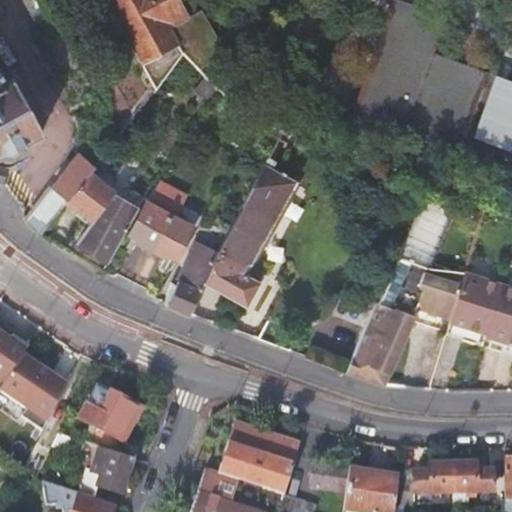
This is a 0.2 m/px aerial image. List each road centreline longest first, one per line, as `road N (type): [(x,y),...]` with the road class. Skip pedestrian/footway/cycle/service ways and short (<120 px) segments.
road 1 (unclassified): [(200,373),(383,423),(511,426)]
road 2 (unclassified): [(0,269),(83,328),(200,373)]
road 3 (unclassified): [(155,511),(200,373)]
